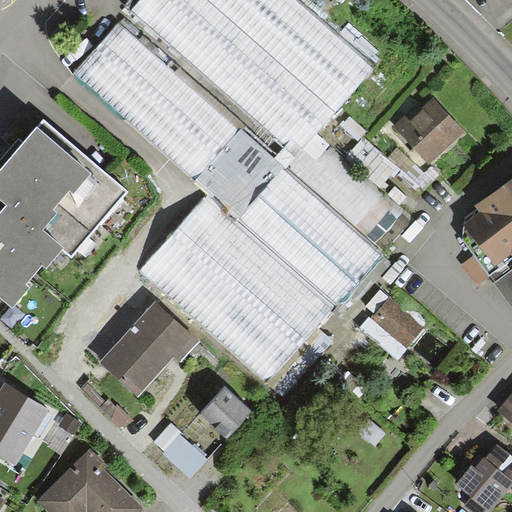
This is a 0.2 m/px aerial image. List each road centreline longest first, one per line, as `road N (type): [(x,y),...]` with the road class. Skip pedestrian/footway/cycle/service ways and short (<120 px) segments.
road 1 (residential): [(511,362),(374,511)]
road 2 (residential): [(192,511),(48,371)]
